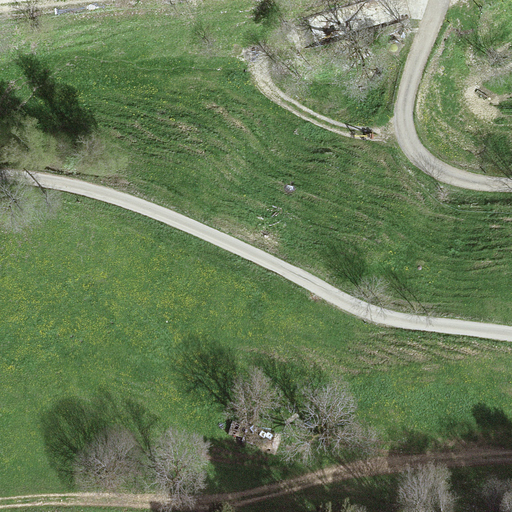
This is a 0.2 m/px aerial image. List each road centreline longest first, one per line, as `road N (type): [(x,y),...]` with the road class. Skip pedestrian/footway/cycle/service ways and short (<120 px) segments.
road 1 (unclassified): [(511,333),(386,316),(142,205),(0,171)]
road 2 (track): [(511,456),(371,466),(212,502),(0,502)]
